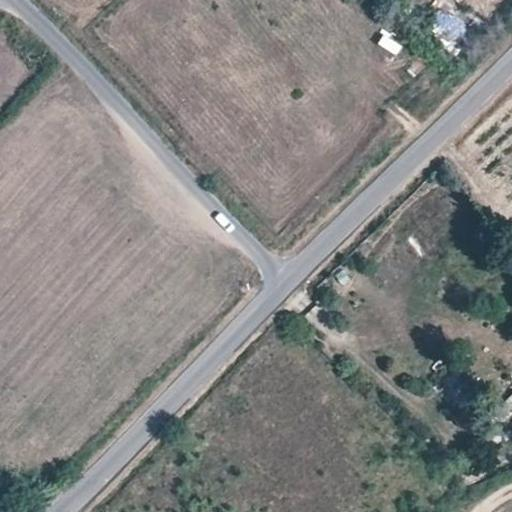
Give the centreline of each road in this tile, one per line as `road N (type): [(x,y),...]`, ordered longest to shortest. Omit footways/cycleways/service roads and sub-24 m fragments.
road 1 (unclassified): [(12,0),(282,283)]
road 2 (tertiary): [(282,283),(58,511)]
road 3 (tertiary): [(511,61),(282,283)]
